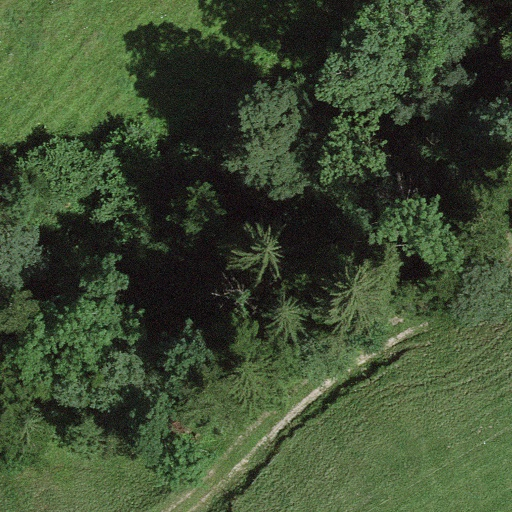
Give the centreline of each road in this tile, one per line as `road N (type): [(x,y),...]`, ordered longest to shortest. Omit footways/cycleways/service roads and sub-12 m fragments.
road 1 (track): [(0,262),(86,220),(370,0)]
road 2 (track): [(511,263),(386,325),(161,511)]
